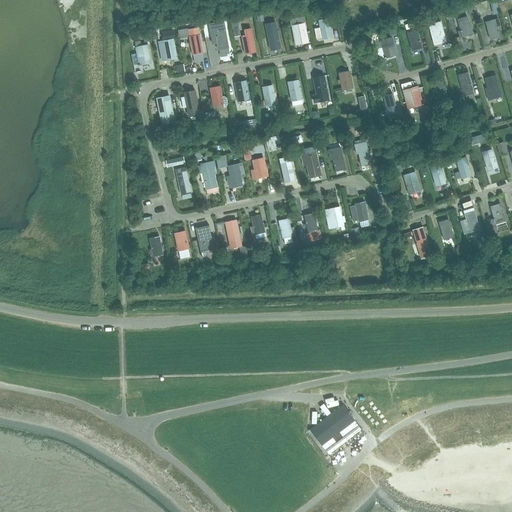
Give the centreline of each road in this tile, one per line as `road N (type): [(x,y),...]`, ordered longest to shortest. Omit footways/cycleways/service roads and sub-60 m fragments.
road 1 (residential): [(511,187),(400,219),(356,179),(170,217),(141,100),(150,86),(347,47),(388,80),(511,46)]
road 2 (unclassified): [(511,307),(121,322),(0,308)]
